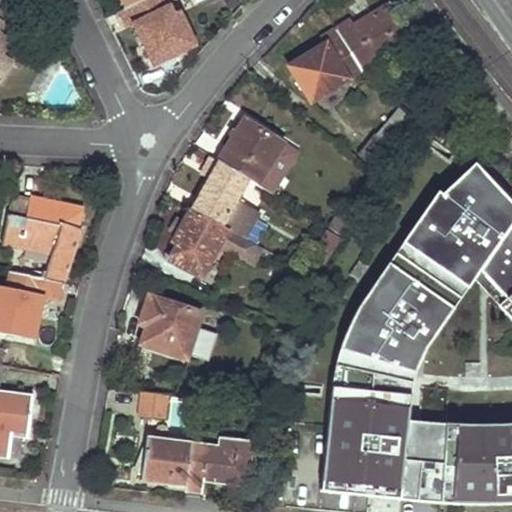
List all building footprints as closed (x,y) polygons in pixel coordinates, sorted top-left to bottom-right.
[(132,22),(153,64),(193,45),(178,14),(173,16),(164,0),(142,0),(125,8),(118,11),(126,26),(132,22)] [(120,0),(125,8),(142,0),(120,0)] [(349,21),(335,30),(361,72),(412,41),(389,4),(352,26),(349,21)] [(0,81),(11,65),(17,69),(38,37),(0,12),(0,81)] [(287,66),(310,103),(311,103),(361,72),(335,30),(321,38),(324,44),(287,66)] [(449,83),(438,71),(419,90),(430,101),(449,83)] [(283,144),(245,119),(218,161),(249,179),(257,184),(283,144)] [(374,134),(358,155),(382,174),(398,154),(374,134)] [(238,198),(249,179),(218,161),(215,166),(208,179),(191,209),(243,239),(259,211),(238,198)] [(215,166),(209,162),(202,175),(208,179),(215,166)] [(326,405),(319,491),(399,501),(407,423),(411,392),(424,359),(459,309),(476,286),(511,236),(511,209),(477,171),(445,202),(440,197),(354,317),(341,344),(326,405)] [(76,228),(80,209),(37,200),(36,204),(30,202),(30,200),(12,196),(2,242),(17,245),(17,250),(50,256),(43,280),(63,284),(81,230),(76,228)] [(243,239),(191,209),(176,237),(181,240),(169,262),(201,280),(218,248),(244,263),(254,246),(243,239)] [(354,219),(340,211),(329,227),(343,236),(354,219)] [(326,233),(319,247),(331,254),(339,240),(326,233)] [(511,236),(476,286),(511,323),(511,427),(495,430),(445,426),(418,424),(407,423),(399,501),(423,503),(505,507),(511,506),(511,236)] [(292,269),(282,287),(293,293),(300,297),(310,279),(292,269)] [(0,336),(32,342),(41,298),(56,300),(56,298),(60,298),(63,284),(43,280),(21,275),(11,273),(5,301),(0,299),(0,336)] [(300,297),(293,293),(282,311),(255,302),(251,315),(285,325),(300,297)] [(201,314),(148,297),(141,319),(148,321),(140,346),(186,361),(201,314)] [(187,399),(194,374),(184,371),(176,397),(187,399)] [(31,397),(0,393),(0,456),(8,457),(11,434),(22,436),(27,437),(31,397)] [(141,394),(139,416),(165,420),(168,397),(141,394)] [(22,436),(11,434),(8,457),(18,458),(22,436)] [(218,449),(190,445),(185,492),(202,494),(203,481),(248,487),(253,442),(220,438),(218,449)] [(190,445),(145,439),(140,482),(168,485),(167,490),(185,492),(190,445)]
